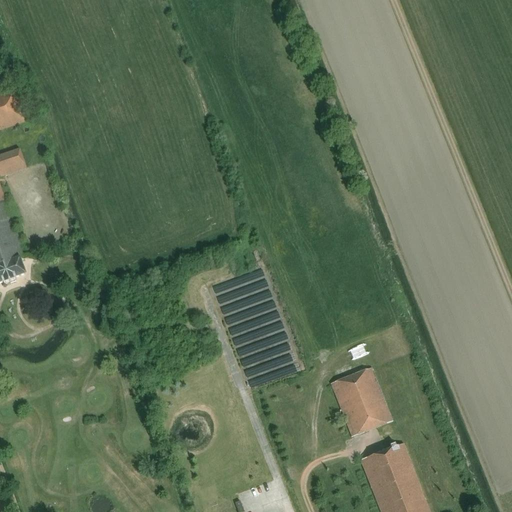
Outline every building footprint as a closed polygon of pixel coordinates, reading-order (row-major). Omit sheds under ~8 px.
[(17,85),(0,90),(0,130),(28,122),(17,85)] [(15,278),(26,274),(21,259),(24,258),(18,242),(20,241),(0,184),(0,176),(27,167),(21,149),(0,156),(0,283),(4,282),(5,283),(16,280),(15,278)] [(247,287),(261,281),(265,280),(261,271),(244,278),(247,287)] [(373,368),(332,385),(352,437),(394,421),(373,368)] [(430,511),(404,444),(361,460),(381,511),(430,511)]
